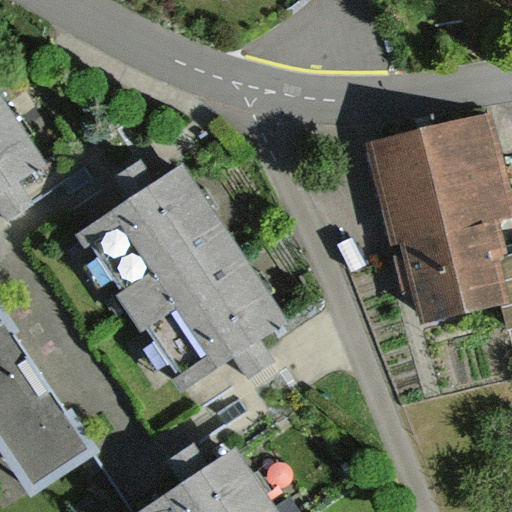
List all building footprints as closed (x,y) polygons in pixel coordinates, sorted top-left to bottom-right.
[(494,114),(366,146),(392,246),(405,243),(426,323),(500,304),(506,302),(496,259),(510,256),(502,223),(511,220),(511,184),(511,185),(494,114)] [(0,190),(31,171),(0,122),(0,190)] [(80,240),(128,317),(230,254),(182,177),(80,240)] [(128,317),(176,393),(278,331),(230,254),(128,317)] [(511,254),(510,256),(496,259),(506,302),(500,304),(506,328),(511,326),(511,254)] [(0,323),(0,453),(34,503),(95,461),(0,323)] [(160,511),(280,511),(238,455),(160,511)]
